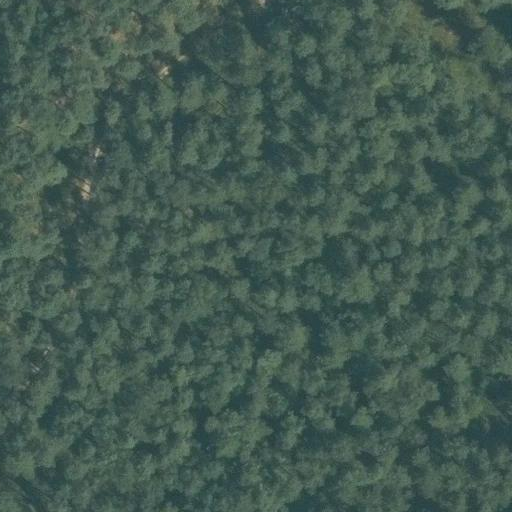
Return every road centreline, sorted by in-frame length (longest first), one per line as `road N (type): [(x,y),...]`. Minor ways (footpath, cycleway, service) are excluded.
road 1 (track): [(249,0),(124,113),(93,157),(66,291),(9,434),(10,511)]
road 2 (track): [(511,127),(484,113),(455,83),(394,0)]
